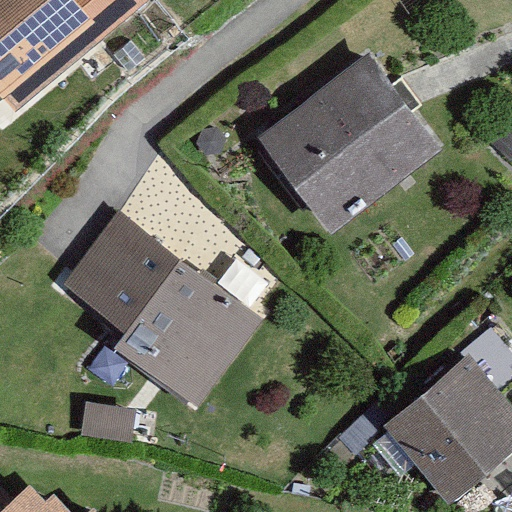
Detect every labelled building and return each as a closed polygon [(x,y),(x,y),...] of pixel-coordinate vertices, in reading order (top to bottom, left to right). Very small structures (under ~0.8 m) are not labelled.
[(0,0),(0,75),(21,101),(142,0),(0,0)] [(331,229),(439,149),(368,52),(259,132),(331,229)] [(511,115),(496,133),(511,147),(511,115)] [(139,227),(89,293),(118,315),(109,327),(202,397),(261,319),(139,227)] [(386,411),(450,493),(511,444),(511,433),(492,408),(511,393),(511,336),(495,314),(469,334),(475,342),(386,411)] [(31,463),(0,490),(0,511),(103,511),(89,495),(73,509),(31,463)]
